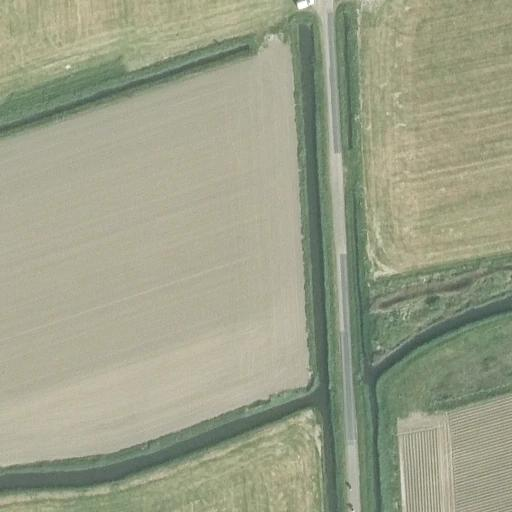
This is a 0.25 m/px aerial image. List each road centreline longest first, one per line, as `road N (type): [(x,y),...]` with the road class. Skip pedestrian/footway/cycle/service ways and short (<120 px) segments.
road 1 (unclassified): [(352,511),(325,0)]
road 2 (track): [(410,511),(413,379),(440,356),(511,330)]
